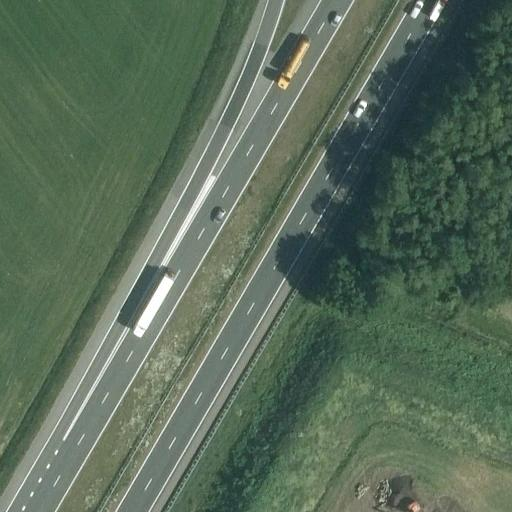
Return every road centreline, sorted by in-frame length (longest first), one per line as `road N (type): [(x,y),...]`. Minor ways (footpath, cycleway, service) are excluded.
road 1 (motorway): [(135,511),(432,0)]
road 2 (motorway): [(335,0),(74,447)]
road 3 (motorway): [(275,0),(74,447)]
